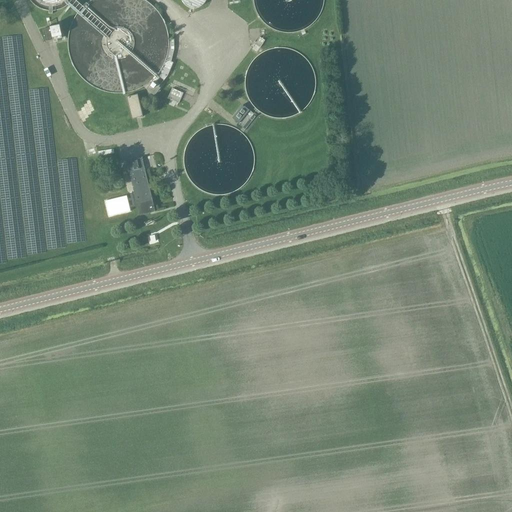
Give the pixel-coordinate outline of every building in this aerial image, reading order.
[(28,0),(32,5),(37,9),(42,11),(48,12),(53,12),(59,11),(63,9),(67,6),(71,2),(72,0),(28,0)] [(43,29),(46,41),(46,42),(62,38),(59,25),(43,29)] [(183,98),(185,84),(174,83),(172,96),(183,98)] [(142,116),(137,94),(126,97),(132,119),(142,116)] [(242,105),(232,118),(243,127),(254,114),(249,110),(242,105)] [(142,159),(145,170),(156,167),(153,155),(144,157),(144,159),(142,159)] [(155,211),(152,200),(145,170),(142,159),(142,158),(126,161),(137,204),(139,215),(155,211)] [(109,216),(130,211),(126,196),(105,201),(109,216)]
